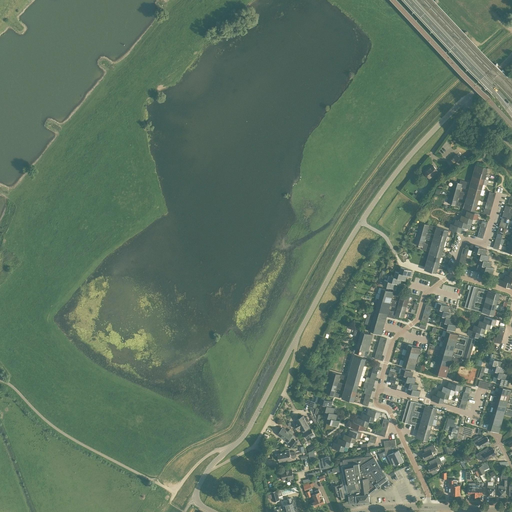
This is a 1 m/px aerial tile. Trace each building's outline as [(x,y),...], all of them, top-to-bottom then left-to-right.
[(462,160),(457,154),(447,161),(452,168),(462,160)] [(424,172),(429,178),(438,171),(433,165),(424,172)] [(474,170),(489,174),(487,174),(487,173),(486,172),(488,168),(479,166),(476,165),(474,170)] [(473,176),(485,179),(486,175),(488,176),(489,174),(474,170),(473,176)] [(471,181),(484,185),(484,183),(483,183),(485,179),(473,176),(471,181)] [(470,186),(482,190),(483,185),(483,186),(484,185),(471,181),(470,186)] [(468,192),(481,195),(481,194),(480,194),(482,190),(470,186),(468,192)] [(451,192),(465,196),(466,193),(460,191),(461,189),(452,187),(451,192)] [(467,197),(478,200),(480,196),(481,195),(468,192),(467,197)] [(468,203),(478,206),(478,204),(477,204),(478,200),(467,197),(465,202),(468,203)] [(457,200),(449,198),(448,203),(462,207),(463,204),(457,202),(457,200)] [(478,206),(468,203),(465,202),(464,208),(475,211),(477,207),(478,206)] [(503,216),(508,218),(510,218),(511,213),(510,212),(509,214),(506,213),(507,210),(505,209),(503,216)] [(465,216),(473,218),(473,219),(477,220),(479,214),(467,210),(465,216)] [(460,220),(468,223),(471,224),(473,219),(473,218),(465,216),(461,215),(460,220)] [(454,224),(462,227),(466,228),(468,223),(460,220),(456,219),(454,224)] [(449,229),(461,232),(462,227),(454,224),(450,223),(449,229)] [(435,233),(448,236),(448,235),(447,235),(448,231),(437,227),(436,231),(435,233)] [(418,233),(432,237),(432,234),(427,233),(427,230),(418,228),(418,229),(419,229),(418,233)] [(434,238),(445,241),(447,237),(448,236),(435,233),(435,235),(434,238)] [(426,248),(428,248),(429,245),(424,243),(424,241),(415,238),(415,240),(416,240),(415,244),(422,246),(421,250),(422,246),(424,247),(426,248)] [(432,243),(445,247),(445,245),(444,245),(445,241),(434,238),(433,241),(432,243)] [(431,249),(433,249),(442,252),(443,248),(444,248),(445,247),(432,243),(431,245),(431,249)] [(486,255),(487,252),(487,249),(484,248),(475,246),(474,252),(478,253),(486,255)] [(429,254),(442,258),(442,256),(441,256),(442,252),(433,249),(431,249),(430,252),(429,254)] [(486,255),(478,253),(476,258),(480,259),(488,261),(489,256),(486,255)] [(428,259),(439,262),(440,258),(441,259),(442,258),(429,254),(428,259)] [(429,265),(439,268),(439,267),(438,266),(439,262),(428,259),(426,264),(429,265)] [(488,261),(480,259),(478,264),(482,265),(490,268),(490,267),(492,262),(488,261)] [(439,268),(429,265),(426,264),(424,270),(436,273),(437,269),(438,269),(439,268)] [(482,265),(478,264),(477,269),(480,270),(480,271),(492,274),(494,269),(490,267),(490,268),(482,265)] [(399,272),(399,273),(407,275),(411,276),(413,271),(401,267),(399,272)] [(399,273),(399,272),(395,271),(394,277),(402,279),(405,280),(407,275),(399,273)] [(396,284),(400,285),(402,279),(394,277),(390,275),(388,281),(396,283),(396,284)] [(504,280),(500,279),(498,284),(510,288),(511,283),(504,280)] [(396,284),(396,283),(388,281),(385,280),(383,285),(395,289),(396,284)] [(378,293),(389,296),(392,297),(393,295),(394,292),(379,287),(378,293)] [(483,298),(477,296),(478,293),(469,291),(468,296),(482,301),(483,298)] [(486,296),(498,299),(500,294),(488,291),(486,296)] [(396,292),(395,296),(400,297),(400,299),(409,302),(409,301),(408,300),(410,296),(396,292)] [(379,299),(388,302),(391,302),(391,299),(392,297),(389,296),(378,293),(377,294),(380,295),(379,299)] [(487,302),(497,305),(498,299),(486,296),(485,301),(487,302)] [(391,302),(388,302),(379,299),(377,304),(386,307),(389,308),(390,306),(391,302)] [(497,305),(487,302),(485,301),(483,307),(486,307),(495,310),(497,305)] [(480,308),(474,307),(475,304),(466,302),(464,307),(479,311),(480,308)] [(397,310),(406,313),(406,311),(405,311),(407,307),(393,303),(392,306),(397,308),(397,310)] [(436,308),(440,309),(448,311),(450,306),(438,303),(436,308)] [(389,308),(386,307),(377,304),(376,310),(387,313),(388,310),(389,308)] [(495,310),(486,307),(483,307),(482,312),(494,316),(495,310)] [(451,318),(452,312),(448,311),(440,309),(436,308),(440,309),(439,315),(443,316),(443,315),(451,318)] [(374,315),(383,318),(386,318),(386,316),(387,313),(376,310),(374,315)] [(370,319),(382,323),(384,324),(386,318),(383,318),(374,315),(371,314),(370,319)] [(445,322),(453,324),(455,319),(451,318),(443,315),(443,316),(441,321),(445,322)] [(492,324),(495,325),(497,320),(485,316),(484,321),(492,324)] [(371,326),(380,328),(383,329),(384,324),(382,323),(370,319),(368,324),(371,325),(371,326)] [(492,324),(484,321),(480,320),(478,325),(478,326),(486,328),(490,329),(492,324)] [(445,322),(444,326),(443,327),(455,331),(457,325),(453,324),(445,322)] [(486,328),(478,326),(478,325),(474,324),(473,330),(473,329),(473,330),(481,332),(485,333),(486,328)] [(380,328),(371,326),(369,331),(381,334),(383,329),(380,328)] [(479,338),(481,332),(473,330),(473,329),(469,328),(467,334),(479,338)] [(373,334),(361,331),(358,330),(356,336),(369,339),(371,340),(373,334)] [(447,331),(445,336),(457,340),(458,334),(447,331)] [(445,336),(441,335),(440,341),(441,341),(453,344),(455,345),(457,340),(445,336)] [(474,343),(475,339),(461,335),(460,338),(466,340),(466,342),(475,345),(475,344),(474,343)] [(371,340),(369,339),(356,336),(355,341),(358,342),(370,345),(371,340)] [(455,345),(453,344),(441,341),(439,346),(442,347),(451,350),(454,350),(455,345)] [(357,347),(366,350),(368,350),(370,345),(358,342),(357,347)] [(406,350),(416,352),(419,353),(420,348),(409,344),(408,349),(406,348),(406,350)] [(471,354),(472,350),(458,346),(457,349),(463,350),(463,353),(472,355),(472,354),(471,354)] [(368,350),(366,350),(357,347),(355,353),(367,356),(368,350)] [(454,350),(451,350),(442,347),(441,352),(452,356),(454,350)] [(406,355),(415,358),(417,359),(419,353),(416,352),(406,350),(406,351),(407,351),(406,355)] [(439,358),(448,360),(451,361),(452,356),(441,352),(439,358)] [(353,361),(365,365),(366,363),(365,363),(366,359),(354,355),(353,361)] [(417,359),(415,358),(406,355),(404,359),(403,359),(403,360),(416,364),(417,359)] [(503,361),(500,360),(500,358),(500,356),(499,356),(497,356),(494,355),(493,358),(491,358),(489,363),(493,364),(501,366),(503,361)] [(438,363),(447,365),(449,366),(451,361),(448,360),(439,358),(438,363)] [(416,364),(403,360),(403,361),(404,362),(403,366),(414,369),(416,364)] [(351,366),(363,370),(364,366),(365,366),(365,365),(353,361),(351,366)] [(434,367),(436,368),(445,371),(448,371),(449,366),(447,365),(438,363),(437,363),(435,362),(434,367)] [(501,366),(493,364),(492,370),(496,371),(504,373),(505,367),(501,366)] [(350,372),(362,375),(363,374),(362,374),(363,370),(351,366),(350,372)] [(412,377),(414,371),(402,368),(400,374),(404,375),(412,377)] [(448,371),(445,371),(436,368),(434,374),(443,376),(446,377),(448,371)] [(504,373),(496,371),(494,376),(498,377),(506,379),(507,374),(504,373)] [(348,377),(360,380),(361,375),(362,375),(350,372),(348,377)] [(407,381),(415,383),(416,378),(412,377),(404,375),(403,380),(407,381)] [(337,385),(343,387),(344,384),(338,382),(339,380),(330,377),(330,379),(329,383),(337,385)] [(346,382),(359,386),(359,385),(359,384),(360,380),(348,377),(346,382)] [(498,377),(496,382),(508,386),(510,380),(506,379),(498,377)] [(409,388),(409,387),(417,390),(417,389),(419,384),(415,383),(407,381),(405,386),(406,387),(409,388)] [(459,391),(461,385),(449,381),(448,387),(456,389),(456,390),(459,391)] [(348,388),(357,391),(358,387),(359,387),(359,386),(346,382),(345,387),(348,388)] [(450,394),(454,395),(456,390),(456,389),(448,387),(444,386),(442,391),(450,393),(450,394)] [(495,391),(507,394),(510,395),(511,389),(500,386),(499,388),(496,387),(495,391)] [(343,393),(356,396),(356,395),(355,395),(357,391),(348,388),(345,387),(343,393)] [(419,396),(420,393),(421,390),(417,389),(417,390),(409,387),(409,388),(406,387),(405,392),(419,396)] [(336,390),(327,388),(326,389),(327,390),(326,394),(340,398),(341,394),(335,393),(336,390)] [(445,398),(449,399),(450,394),(450,393),(442,391),(438,390),(437,395),(445,398)] [(497,397),(505,399),(508,400),(510,395),(507,394),(495,391),(494,393),(497,394),(497,397)] [(356,398),(356,396),(343,393),(342,398),(354,402),(355,397),(356,398)] [(432,396),(431,400),(443,403),(445,398),(437,395),(433,394),(432,396)] [(494,402),(504,405),(507,405),(508,400),(505,399),(497,397),(494,396),(492,401),(494,402)] [(333,401),(321,397),(319,403),(323,404),(331,406),(333,401)] [(494,407),(502,410),(505,410),(507,405),(504,405),(494,402),(494,403),(495,403),(494,407)] [(323,404),(321,409),(325,410),(333,412),(335,407),(331,406),(323,404)] [(420,415),(421,412),(415,410),(415,408),(406,405),(405,407),(407,407),(405,411),(420,415)] [(424,410),(436,414),(437,413),(436,413),(437,408),(425,405),(424,410)] [(505,410),(502,410),(494,407),(492,411),(491,411),(491,412),(501,415),(504,416),(505,410)] [(381,412),(370,409),(369,409),(367,414),(375,416),(375,417),(379,418),(381,412)] [(325,410),(324,416),(327,417),(328,417),(336,419),(337,413),(333,412),(325,410)] [(422,416),(434,419),(435,415),(436,415),(436,414),(424,410),(422,416)] [(504,416),(501,415),(491,412),(491,413),(492,414),(491,418),(502,421),(504,416)] [(375,417),(375,416),(367,414),(364,413),(363,413),(362,418),(370,421),(374,422),(375,417)] [(307,417),(305,418),(303,416),(300,418),(311,436),(315,434),(312,429),(311,429),(309,426),(306,421),(309,420),(307,417)] [(415,425),(417,426),(418,423),(412,421),(412,419),(403,416),(402,417),(403,417),(402,422),(415,425)] [(421,421),(423,422),(433,425),(434,423),(433,423),(434,419),(422,416),(421,421)] [(336,419),(328,417),(327,417),(326,422),(328,423),(335,425),(338,426),(340,420),(336,419)] [(370,421),(362,418),(358,417),(356,422),(364,425),(368,426),(370,421)] [(303,430),(303,432),(304,433),(303,433),(306,439),(311,436),(300,418),(296,420),(298,422),(295,424),(298,429),(301,427),(302,430),(303,430)] [(457,437),(460,426),(454,424),(456,420),(449,418),(445,429),(452,431),(451,436),(457,437)] [(488,423),(498,426),(501,426),(502,421),(491,418),(489,422),(488,422),(488,423)] [(363,430),(364,425),(356,422),(352,421),(351,427),(363,430)] [(419,426),(422,427),(431,430),(432,426),(433,426),(433,425),(423,422),(421,421),(420,423),(419,426)] [(501,426),(498,426),(488,423),(488,424),(489,424),(487,429),(499,432),(501,426)] [(418,431),(420,432),(430,435),(431,434),(430,434),(431,430),(422,427),(419,426),(419,427),(418,430),(418,431)] [(460,426),(457,437),(463,439),(464,435),(470,436),(472,428),(466,426),(466,427),(460,426)] [(290,429),(288,432),(283,427),(280,431),(293,440),(292,442),(295,444),(297,441),(294,439),(295,437),(292,435),(294,432),(290,429)] [(385,437),(386,434),(383,433),(384,430),(381,429),(381,430),(376,428),(374,434),(385,437)] [(360,438),(362,433),(350,429),(348,434),(348,435),(356,437),(360,438)] [(293,440),(280,431),(278,434),(288,441),(290,443),(290,444),(293,447),(295,444),(292,442),(293,440)] [(430,435),(420,432),(418,431),(416,437),(428,440),(429,436),(430,436),(430,435)] [(343,439),(351,441),(351,442),(355,443),(356,437),(348,435),(348,434),(344,433),(343,439)] [(478,437),(473,440),(476,446),(480,443),(482,447),(490,442),(487,436),(480,440),(478,437)] [(338,443),(337,443),(345,445),(349,447),(351,442),(351,441),(343,439),(339,438),(338,443)] [(344,451),(345,445),(337,443),(338,443),(334,442),(332,447),(344,451)] [(432,452),(436,450),(434,445),(433,445),(427,447),(429,451),(422,454),(425,460),(434,456),(432,452)] [(396,464),(404,461),(399,450),(392,453),(391,446),(385,447),(385,452),(387,455),(388,455),(392,466),(396,464)] [(479,459),(481,458),(483,461),(497,454),(493,448),(487,452),(485,449),(476,454),(479,459)] [(279,457),(295,454),(294,451),(290,452),(290,451),(289,449),(286,450),(286,452),(278,453),(279,457)] [(340,461),(342,473),(341,473),(341,475),(343,483),(342,483),(343,484),(343,485),(346,484),(347,489),(348,495),(349,503),(357,502),(357,503),(358,502),(370,501),(369,494),(370,494),(378,488),(378,489),(381,486),(380,485),(388,479),(374,456),(374,457),(370,452),(366,452),(367,456),(340,461)] [(320,469),(332,467),(330,456),(325,458),(325,460),(319,462),(320,469)] [(438,464),(442,462),(439,456),(433,460),(434,463),(428,466),(431,472),(440,468),(438,464)] [(477,470),(480,475),(485,473),(484,470),(482,466),(476,469),(477,470)] [(290,478),(294,478),(292,469),(281,472),(283,480),(286,479),(287,481),(288,481),(289,481),(290,481),(291,480),(290,478)] [(460,494),(460,485),(457,485),(457,480),(449,479),(449,485),(450,485),(450,493),(449,493),(449,494),(456,494),(457,496),(459,496),(460,494)] [(506,489),(506,485),(507,485),(508,479),(503,479),(503,485),(499,485),(499,489),(499,496),(506,497),(506,489)] [(309,484),(309,482),(303,485),(305,490),(312,488),(313,487),(313,485),(314,485),(313,483),(310,484),(310,483),(309,484)] [(340,487),(339,484),(332,486),(334,493),(337,492),(339,499),(346,497),(343,485),(343,484),(342,483),(341,484),(340,485),(340,486),(340,487)] [(322,498),(320,492),(319,489),(315,490),(316,492),(314,493),(314,494),(313,495),(315,501),(313,502),(315,506),(319,505),(321,504),(325,502),(323,498),(322,498)] [(274,502),(280,500),(277,491),(271,492),(274,502)] [(291,498),(287,499),(288,504),(283,505),(284,511),(295,511),(293,503),(292,503),(291,498)]
